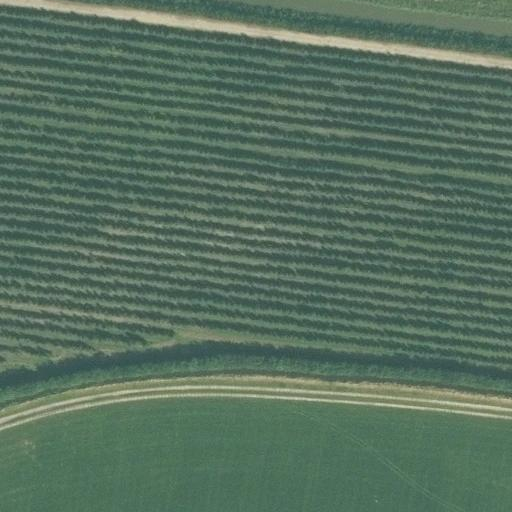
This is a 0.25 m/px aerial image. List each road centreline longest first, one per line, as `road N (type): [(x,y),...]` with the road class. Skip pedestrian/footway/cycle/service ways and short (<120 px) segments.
road 1 (track): [(511,423),(296,395),(219,395),(97,406),(0,433)]
road 2 (track): [(511,66),(10,0)]
